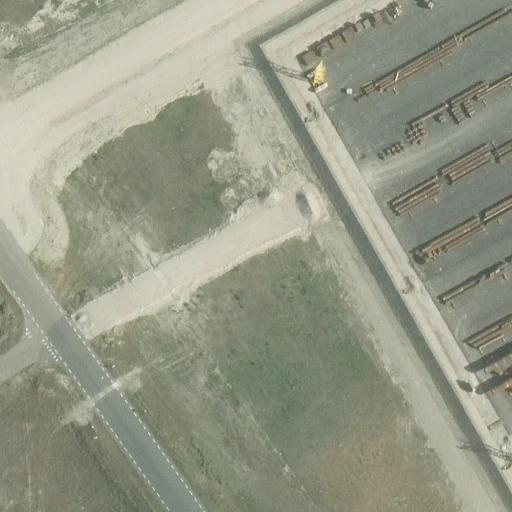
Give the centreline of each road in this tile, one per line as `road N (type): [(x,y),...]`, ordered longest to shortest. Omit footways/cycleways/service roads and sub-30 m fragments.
road 1 (unclassified): [(181,511),(0,254)]
road 2 (unclassified): [(0,143),(240,0)]
